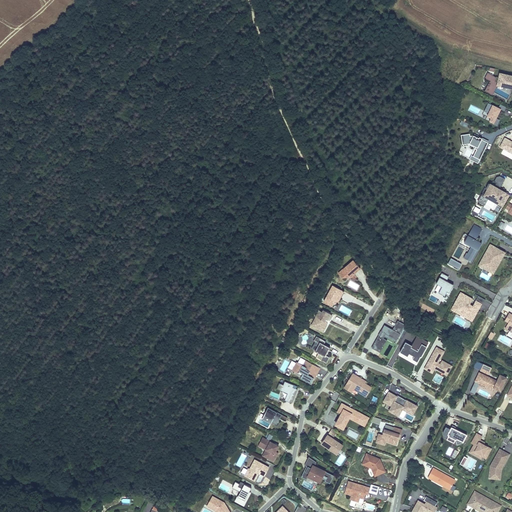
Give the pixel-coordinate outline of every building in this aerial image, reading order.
[(511,76),(500,73),(498,83),(495,81),(497,78),(488,73),(485,78),(490,81),(485,91),(490,94),(492,91),(494,92),(498,85),(511,88),(511,76)] [(504,111),(506,107),(500,105),(498,108),(488,103),(484,112),(488,114),(487,116),(491,118),(489,121),(493,123),(493,124),(496,126),(499,120),(496,118),(500,110),(504,111)] [(461,136),(463,145),(470,144),(476,147),(475,149),(477,150),(473,157),(480,160),(488,143),(482,139),(479,138),(474,136),(470,136),(470,134),(461,136)] [(489,141),(474,134),(474,136),(479,138),(482,139),(488,143),(489,141)] [(511,140),(505,137),(500,147),(511,153),(511,140)] [(477,150),(475,149),(470,159),(478,164),(480,160),(473,157),(477,150)] [(501,185),(505,179),(499,176),(496,177),(493,181),(496,183),(494,186),(488,183),(485,188),(487,189),(484,193),(482,192),(478,200),(483,203),(485,204),(488,198),(497,203),(497,205),(501,207),(508,195),(501,191),(497,188),(499,185),(501,185)] [(511,195),(511,194),(499,188),(501,185),(499,185),(497,188),(501,191),(508,195),(511,197),(511,195)] [(491,211),(494,203),(488,200),(485,208),(491,211)] [(481,210),(474,206),(470,212),(477,217),(481,210)] [(482,229),(474,225),(464,242),(471,246),(468,253),(467,253),(464,257),(472,262),(477,251),(475,250),(476,249),(477,249),(478,247),(479,248),(482,243),(476,240),(482,229)] [(478,265),(494,274),(506,252),(490,244),(478,265)] [(462,264),(451,258),(448,263),(459,269),(462,264)] [(347,273),(350,277),(359,269),(356,266),(357,265),(354,260),(342,271),(345,275),(347,273)] [(449,277),(442,273),(438,280),(440,280),(438,284),(442,287),(439,293),(445,296),(447,291),(449,293),(452,287),(448,285),(449,282),(447,281),(449,277)] [(340,291),(341,290),(333,285),(324,302),(329,305),(331,301),(334,302),(336,298),(339,299),(343,293),(340,291)] [(472,300),(461,293),(453,307),(461,312),(462,309),(469,313),(467,317),(472,320),(477,310),(479,306),(481,308),(486,300),(478,296),(472,307),(469,306),(472,300)] [(337,304),(339,299),(336,298),(334,302),(331,301),(329,305),(332,306),(337,304)] [(453,307),(452,309),(467,317),(469,313),(462,309),(461,312),(453,307)] [(329,320),(332,315),(323,310),(322,312),(319,310),(316,316),(314,321),(318,323),(315,327),(321,331),(326,322),(325,321),(326,319),(328,319),(329,320)] [(372,348),(380,353),(387,340),(383,338),(386,334),(397,340),(405,325),(398,320),(393,329),(384,325),(381,331),(382,332),(380,336),(379,335),(372,348)] [(319,353),(316,358),(326,363),(329,357),(326,355),(330,348),(324,344),(325,341),(316,336),(314,341),(319,344),(315,351),(319,353)] [(406,342),(400,352),(408,356),(409,353),(414,356),(413,358),(418,360),(420,356),(421,357),(427,346),(426,346),(425,346),(427,342),(417,336),(412,345),(411,347),(408,346),(409,344),(406,342)] [(444,351),(437,347),(427,365),(434,369),(435,368),(436,367),(438,368),(437,370),(447,375),(452,366),(442,361),(440,364),(438,363),(444,351)] [(310,372),(316,376),(320,368),(305,360),(302,365),(298,363),(296,362),(296,363),(292,370),(298,374),(298,373),(299,372),(303,374),(302,376),(300,378),(310,384),(313,378),(314,378),(312,377),(308,375),(309,373),(310,372)] [(480,371),(488,375),(492,368),(483,364),(480,371)] [(496,380),(479,372),(474,381),(475,382),(470,391),(475,393),(479,384),(493,390),(494,388),(501,392),(507,377),(499,374),(496,380)] [(358,378),(358,377),(353,374),(344,388),(351,392),(353,389),(366,397),(372,388),(365,383),(362,381),(362,380),(358,378)] [(279,383),(277,389),(287,393),(285,400),(292,403),(297,389),(296,389),(293,387),(294,385),(285,381),(283,385),(279,383)] [(393,394),(389,392),(385,399),(389,401),(387,403),(392,406),(389,411),(399,416),(402,409),(413,415),(417,406),(406,400),(405,401),(402,399),(403,398),(398,395),(397,396),(393,403),(389,401),(393,394)] [(349,417),(350,418),(358,422),(359,419),(365,422),(368,418),(353,410),(352,411),(348,409),(349,407),(342,404),(338,412),(342,414),(336,424),(343,428),(349,417)] [(263,417),(272,422),(276,425),(279,420),(276,419),(278,417),(280,418),(282,415),(268,407),(263,417)] [(380,425),(381,419),(373,416),(371,422),(380,425)] [(381,440),(386,442),(397,446),(398,440),(400,435),(401,435),(402,430),(394,427),(393,432),(384,429),(382,435),(381,440)] [(449,436),(455,439),(457,445),(463,442),(467,434),(455,428),(451,427),(450,429),(446,427),(443,433),(445,437),(449,436)] [(479,442),(480,440),(482,436),(477,433),(471,443),(474,444),(471,449),(475,451),(475,452),(478,454),(482,456),(487,447),(483,444),(479,442)] [(385,446),(386,442),(381,440),(382,435),(378,434),(375,443),(385,446)] [(335,441),(336,441),(327,435),(321,444),(337,454),(343,445),(337,442),(335,441)] [(275,454),(276,452),(279,446),(270,442),(270,441),(266,439),(263,437),(259,444),(266,447),(265,450),(267,451),(264,457),(273,462),(277,456),(275,454)] [(500,469),(501,469),(509,455),(500,449),(490,466),(489,475),(499,476),(499,470),(500,469)] [(380,463),(378,459),(367,454),(362,464),(371,468),(375,476),(380,473),(382,473),(380,469),(383,467),(381,462),(380,463)] [(468,458),(464,456),(460,464),(463,466),(468,458)] [(305,471),(304,471),(301,477),(307,480),(308,477),(320,483),(322,478),(325,480),(325,481),(330,484),(334,476),(315,466),(316,462),(309,457),(305,465),(306,466),(307,467),(305,471)] [(263,473),(265,474),(269,467),(255,460),(250,469),(249,468),(245,476),(254,481),(259,473),(262,475),(263,473)] [(452,485),(455,480),(433,468),(427,478),(449,490),(450,489),(452,485)] [(351,497),(359,499),(359,498),(364,500),(365,495),(366,492),(369,493),(371,488),(348,481),(344,494),(351,496),(351,497)] [(249,496),(247,496),(249,492),(251,488),(240,482),(239,484),(235,482),(232,488),(234,489),(232,493),(238,496),(235,501),(244,505),(249,496)] [(377,495),(379,487),(372,485),(371,488),(369,493),(377,495)] [(467,505),(479,511),(498,511),(502,506),(474,491),(467,505)] [(426,505),(425,504),(418,501),(411,511),(422,511),(423,511),(434,511),(437,508),(435,507),(437,503),(426,496),(424,501),(428,503),(426,505)] [(229,511),(226,505),(225,506),(223,504),(224,503),(212,497),(207,506),(216,511),(229,511)]
